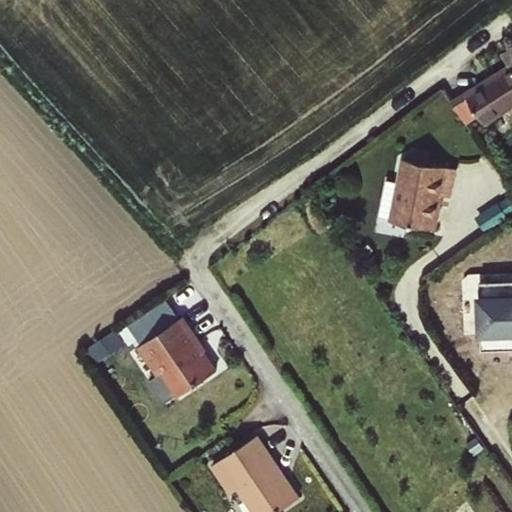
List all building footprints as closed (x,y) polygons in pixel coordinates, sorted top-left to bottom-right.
[(468,88),(449,101),(464,122),(474,115),(480,124),(511,103),(511,46),(500,54),(508,69),(471,92),(468,88)] [(454,169),(402,158),(397,186),(382,184),(376,219),(433,229),(440,195),(448,197),(454,169)] [(511,286),(477,288),(479,327),(511,324),(511,327),(511,286)] [(200,341),(184,319),(137,352),(155,379),(159,377),(174,399),(216,369),(198,342),(200,341)] [(278,511),(297,499),(254,437),(209,468),(229,496),(235,491),(250,511),(278,511)]
